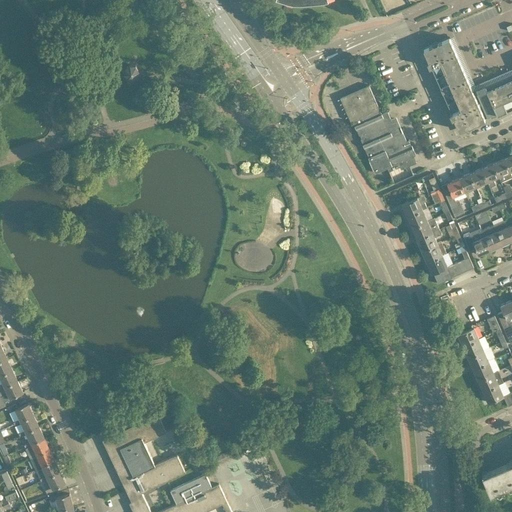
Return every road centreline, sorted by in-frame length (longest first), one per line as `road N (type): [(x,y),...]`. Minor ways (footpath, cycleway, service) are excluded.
road 1 (secondary): [(443,511),(430,386),(402,287),(356,194),(282,78)]
road 2 (secondary): [(266,86),(387,288),(417,398),(425,511)]
road 3 (residential): [(98,511),(0,291)]
road 4 (residential): [(282,78),(391,27)]
